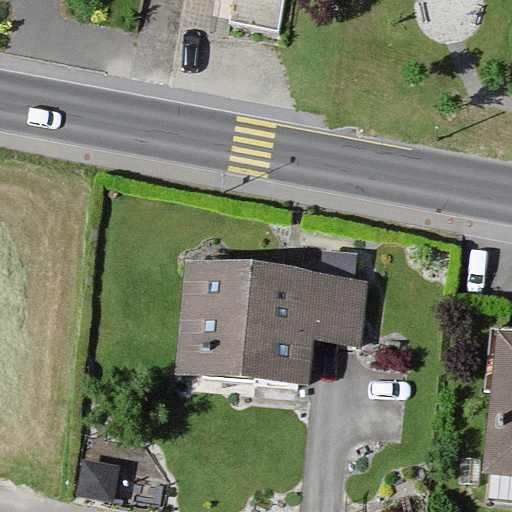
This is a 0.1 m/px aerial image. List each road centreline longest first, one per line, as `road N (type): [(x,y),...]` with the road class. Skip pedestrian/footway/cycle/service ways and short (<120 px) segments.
road 1 (tertiary): [(0,96),(511,195)]
road 2 (unknown): [(330,511),(350,371)]
